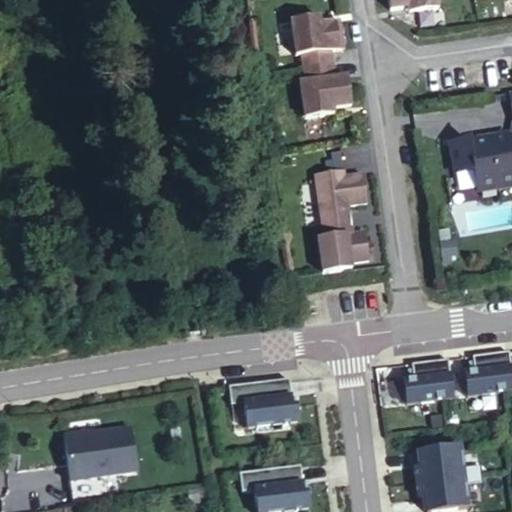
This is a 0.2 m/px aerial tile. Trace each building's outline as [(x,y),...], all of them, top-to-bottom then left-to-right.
[(230,0),(234,25),(249,23),(246,0),(230,0)] [(411,10),(412,17),(437,15),(435,0),(385,0),(387,13),(404,10),(411,10)] [(333,23),(314,26),(308,26),(308,19),(286,22),(290,56),(298,55),(302,82),(293,83),(298,119),(319,117),(318,111),(324,110),(342,109),(340,78),(326,79),(323,54),(336,52),(333,23)] [(511,190),(511,141),(487,144),(487,140),(446,144),(449,174),(468,173),(469,194),(491,192),(491,195),(509,194),(509,191),(511,190)] [(311,276),(332,274),(331,269),(356,266),(354,238),(342,239),(339,213),(355,212),(353,180),(335,182),(328,183),(328,175),(308,177),(313,241),(307,243),(311,276)] [(462,375),(464,399),(511,392),(507,354),(471,358),(473,374),(462,375)] [(445,360),(408,365),(410,380),(399,381),(402,405),(450,399),(445,360)] [(287,381),(226,389),(228,408),(241,406),(244,431),(297,424),(294,408),(290,408),(287,381)] [(127,426),(60,438),(72,505),(117,497),(113,474),(134,470),(127,426)] [(419,466),(412,467),(416,498),(423,497),(425,511),(430,511),(466,507),(463,485),(479,483),(477,466),(461,468),(458,446),(417,451),(419,466)] [(298,467),(237,475),(240,494),(252,492),(254,511),(293,511),(308,510),(306,494),(302,494),(298,467)]
